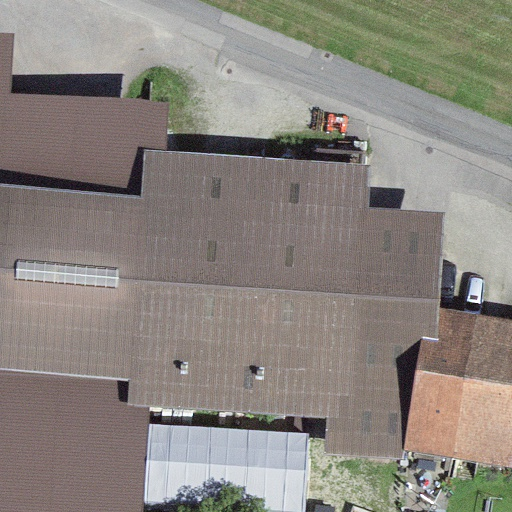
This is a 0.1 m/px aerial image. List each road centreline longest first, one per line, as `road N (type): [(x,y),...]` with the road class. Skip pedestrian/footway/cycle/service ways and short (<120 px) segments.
road 1 (residential): [(511,146),(157,0)]
road 2 (track): [(446,119),(485,209),(511,232)]
